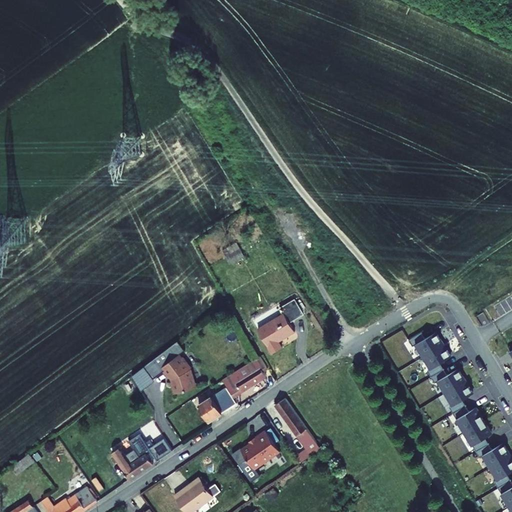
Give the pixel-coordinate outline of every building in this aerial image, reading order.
[(237,242),(221,249),(229,265),(244,258),(237,242)] [(258,329),(273,353),(283,347),(279,341),(295,331),(290,322),(304,313),(295,300),(281,308),(284,314),(258,329)] [(416,344),(424,356),(444,344),(436,331),(426,338),(422,332),(409,339),(413,346),(416,344)] [(451,356),(444,344),(424,356),(431,368),(428,370),(431,376),(444,369),(441,363),(451,356)] [(172,382),(175,393),(195,387),(196,385),(191,368),(192,367),(184,356),(182,357),(180,354),(161,368),(169,378),(170,376),(172,379),(173,381),(172,382)] [(268,368),(261,356),(224,379),(234,397),(266,376),(263,371),(268,368)] [(446,392),(466,380),(458,368),(448,374),(444,369),(431,376),(435,382),(438,380),(446,392)] [(466,380),(446,392),(453,404),(450,406),(453,413),(466,405),(463,399),(473,393),(466,380)] [(124,386),(128,392),(133,388),(130,382),(124,386)] [(199,405),(209,421),(223,413),(212,396),(199,405)] [(275,405),(294,431),(297,428),(296,428),(303,423),(286,398),(275,405)] [(183,406),(190,417),(198,411),(191,401),(183,406)] [(453,413),(465,432),(484,420),(476,407),(470,411),(466,405),(453,413)] [(465,432),(476,451),(489,443),(485,437),(492,433),(487,425),(488,424),(485,419),(484,420),(465,432)] [(302,462),(322,448),(303,423),(296,428),(297,428),(294,431),(307,449),(297,456),(302,462)] [(260,476),(255,469),(281,451),(272,438),(268,433),(266,430),(256,437),(256,439),(242,449),(241,447),(232,454),(251,482),(260,476)] [(272,438),(276,435),(272,430),(268,433),(272,438)] [(158,461),(173,450),(165,437),(149,448),(152,452),(148,455),(146,453),(140,457),(135,449),(127,454),(121,447),(112,453),(130,480),(154,463),(152,460),(156,458),(158,461)] [(489,443),(476,451),(480,457),(483,455),(491,467),(511,455),(503,443),(492,449),(489,443)] [(11,467),(17,475),(35,461),(29,453),(11,467)] [(495,481),(498,487),(511,480),(507,474),(511,470),(511,457),(511,455),(491,467),(498,479),(495,481)] [(175,495),(187,511),(192,511),(215,496),(202,479),(189,489),(187,487),(175,495)] [(498,487),(510,506),(511,504),(511,481),(511,480),(498,487)] [(42,500),(49,511),(81,511),(98,501),(96,498),(89,489),(88,486),(68,500),(67,498),(55,506),(48,496),(42,500)] [(98,496),(91,487),(89,489),(96,498),(98,496)] [(266,494),(271,500),(279,494),(274,488),(266,494)] [(8,511),(24,511),(34,506),(29,499),(8,511)]
